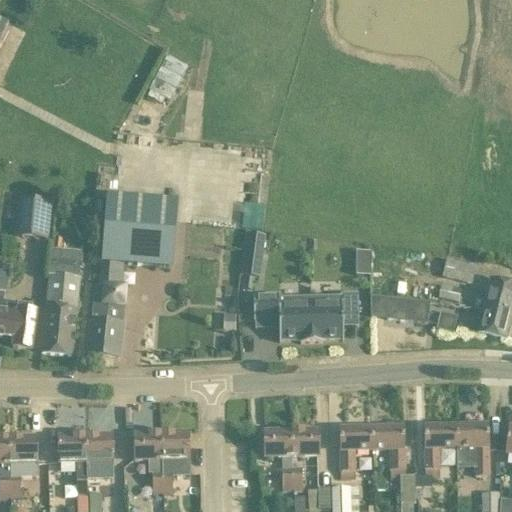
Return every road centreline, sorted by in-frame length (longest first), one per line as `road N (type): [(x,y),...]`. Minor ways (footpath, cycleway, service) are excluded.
road 1 (residential): [(511,371),(209,386)]
road 2 (unclassified): [(209,386),(0,389)]
road 3 (residential): [(212,511),(209,386)]
